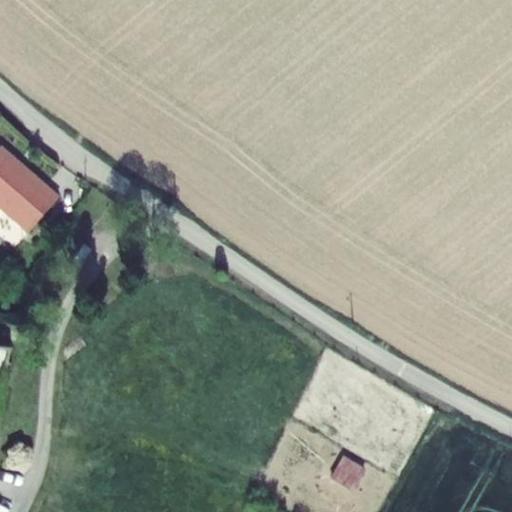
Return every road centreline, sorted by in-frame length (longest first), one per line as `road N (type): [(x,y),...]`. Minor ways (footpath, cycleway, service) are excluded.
road 1 (unclassified): [(0,90),(92,166),(316,317),(511,427)]
road 2 (unknown): [(163,215),(110,250),(55,310),(35,390),(33,476),(20,511)]
